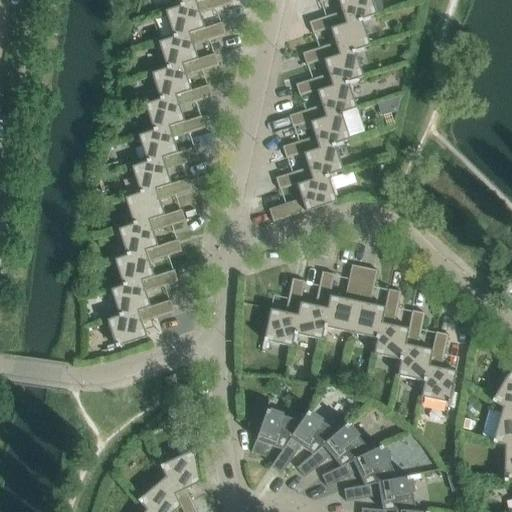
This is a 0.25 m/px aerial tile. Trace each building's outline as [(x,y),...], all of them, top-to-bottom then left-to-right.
[(231,0),(200,0),(180,6),(165,11),(173,37),(204,28),(200,14),(232,3),(231,0)] [(330,29),(361,20),(376,15),(371,0),(337,0),(341,12),(309,22),(312,34),(330,29)] [(323,60),(355,51),(370,46),(361,20),(330,29),(335,43),(302,54),(306,66),(323,60)] [(222,22),(204,28),(173,37),(158,42),(166,68),(198,59),(193,45),(226,35),(222,22)] [(317,91),(348,82),(363,77),(355,51),(323,60),(328,74),(295,85),(299,97),(317,91)] [(215,54),(198,59),(166,68),(151,73),(160,99),(191,91),(186,77),(219,66),(215,54)] [(310,122),(341,113),(356,109),(348,82),(317,91),(321,105),(289,116),(292,128),(310,122)] [(208,85),(191,91),(160,99),(144,104),(153,131),(184,122),(180,108),(212,97),(208,85)] [(303,154),(334,145),(350,140),(341,113),(310,122),(315,137),(282,147),(286,159),(303,154)] [(202,116),(184,122),(153,131),(138,136),(146,162),(178,153),(173,139),(206,128),(202,116)] [(297,185),(328,176),(343,171),(334,145),(303,154),(308,168),(275,178),(279,190),(297,185)] [(195,147),(178,153),(146,162),(131,167),(140,193),(171,184),(166,170),(199,159),(195,147)] [(273,223),(336,202),(328,176),(297,185),(301,199),(268,210),(273,223)] [(188,178),(171,184),(140,193),(124,198),(133,224),(164,215),(160,201),(192,191),(188,178)] [(182,209),(164,215),(133,224),(118,229),(126,255),(157,246),(153,232),(186,222),(182,209)] [(178,240),(157,246),(126,255),(114,259),(122,285),(154,277),(149,262),(182,252),(178,240)] [(330,296),(324,328),(350,333),(364,268),(351,265),(344,299),(330,296)] [(364,268),(350,333),(377,339),(384,307),(370,304),(377,271),(364,268)] [(174,270),(154,277),(122,285),(110,289),(119,315),(150,307),(145,293),(178,282),(174,270)] [(300,302),(294,334),(321,340),(324,328),(330,296),(334,275),(322,272),(315,306),(300,302)] [(263,341),(292,347),(294,334),(300,302),(305,281),(292,279),(285,312),(270,309),(263,341)] [(384,307),(377,339),(373,355),(400,360),(408,329),(394,326),(401,292),(388,289),(384,307)] [(171,300),(150,307),(119,315),(107,320),(116,348),(147,337),(142,323),(175,312),(171,300)] [(408,329),(400,360),(397,376),(424,382),(432,350),(418,347),(424,313),(412,311),(408,329)] [(432,350),(424,382),(421,397),(449,403),(456,372),(441,368),(448,335),(436,332),(432,350)] [(502,407),(511,413),(511,370),(499,357),(498,358),(500,359),(510,368),(510,369),(510,370),(491,401),(502,407)] [(178,385),(174,375),(164,378),(167,389),(178,385)] [(282,450),(299,422),(267,410),(270,402),(258,398),(247,427),(248,427),(250,422),(261,425),(251,452),(264,457),(268,445),(282,450)] [(511,413),(502,407),(492,442),(504,445),(511,447),(511,413)] [(312,455),(336,432),(307,412),(300,422),(299,422),(282,450),(270,467),(281,475),(300,446),(312,455)] [(340,467),(369,451),(346,424),(337,432),(336,432),(312,455),(296,468),(305,478),(331,456),(340,467)] [(511,481),(511,447),(504,445),(503,481),(511,481)] [(364,486),(396,478),(381,446),(370,451),(369,451),(340,467),(321,475),(327,487),(358,472),(364,486)] [(160,466),(165,477),(180,507),(182,511),(197,511),(186,489),(200,483),(194,450),(160,466)] [(382,510),(415,511),(409,476),(396,479),(396,478),(364,486),(344,489),(346,502),(379,496),(382,510)] [(174,511),(180,507),(165,477),(137,500),(146,510),(147,511),(174,511)]
